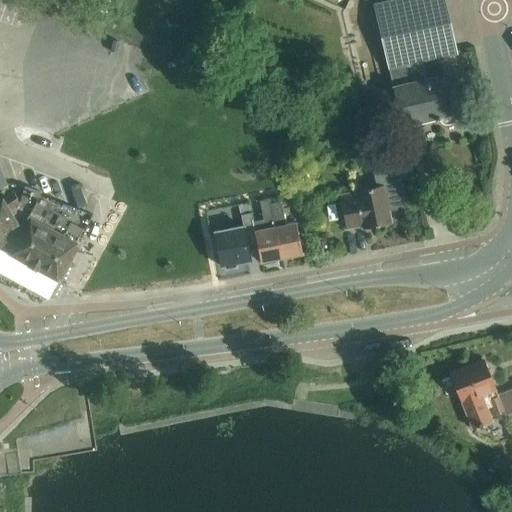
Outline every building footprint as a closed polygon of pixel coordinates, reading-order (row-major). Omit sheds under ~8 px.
[(320,0),(345,10),(350,0),(320,0)] [(456,113),(467,110),(461,82),(453,84),(451,73),(450,73),(446,56),(456,53),(443,0),(391,0),(375,3),(402,125),(435,117),(436,120),(440,119),(442,121),(445,123),(447,124),(451,124),(453,123),(456,120),(456,118),(456,113)] [(398,165),(374,170),(377,186),(355,190),(355,192),(340,195),(347,228),(362,225),(363,228),(391,222),(389,210),(406,207),(398,165)] [(0,247),(9,252),(36,202),(40,195),(41,193),(25,187),(19,202),(13,192),(0,200),(0,247)] [(36,202),(9,252),(8,253),(9,253),(0,268),(0,273),(48,300),(60,277),(79,244),(60,233),(68,219),(36,202)] [(281,202),(272,204),(282,258),(303,253),(296,222),(285,224),(281,202)] [(265,228),(254,230),(255,236),(260,262),(282,258),(272,204),(261,206),(265,228)] [(255,236),(254,230),(252,220),(251,214),(241,216),(243,226),(214,232),(221,266),(224,266),(225,269),(237,267),(236,263),(250,260),(246,237),(255,236)] [(498,419),(511,414),(511,389),(497,395),(484,361),(451,373),(472,428),(494,420),(489,408),(492,407),(495,415),(497,414),(498,419)] [(504,473),(510,462),(497,454),(491,465),(504,473)]
